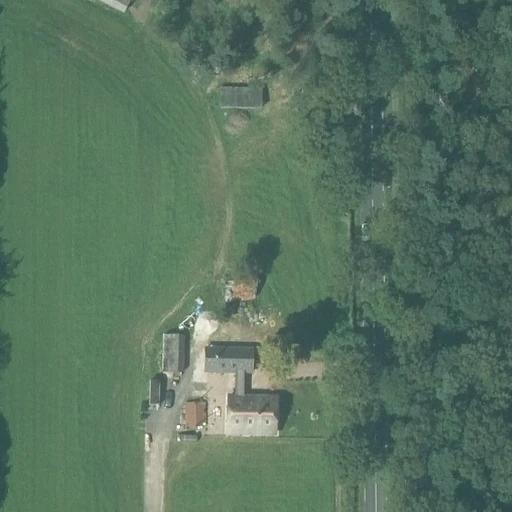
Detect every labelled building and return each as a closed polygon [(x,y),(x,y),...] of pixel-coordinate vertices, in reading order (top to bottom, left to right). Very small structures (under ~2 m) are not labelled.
[(94,0),(123,14),(129,0),(94,0)] [(262,88),(225,90),(226,111),(262,110),(262,88)] [(215,272),(214,302),(271,304),(272,274),(215,272)] [(286,338),(274,337),(273,356),(285,356),(286,338)] [(252,373),(252,350),(217,349),(216,372),(235,372),(244,373),(252,373)] [(228,397),(227,434),(275,435),(276,398),(265,398),(265,394),(255,394),(254,397),(243,397),(244,373),(235,372),(235,397),(228,397)]
